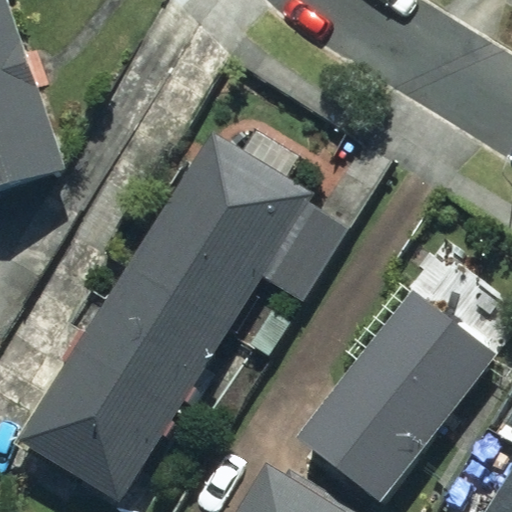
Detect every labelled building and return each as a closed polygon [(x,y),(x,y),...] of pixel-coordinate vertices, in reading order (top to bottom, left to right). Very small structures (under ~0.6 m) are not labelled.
[(17,0),(0,0),(0,207),(82,178),(17,0)] [(224,138),(34,450),(41,454),(39,459),(79,483),(82,479),(135,511),(274,284),(314,307),(359,232),(320,208),(325,200),(296,182),(309,161),(266,135),(253,156),(224,138)] [(508,360),(425,298),(312,448),(395,510),(508,360)] [(511,511),(511,470),(486,511),(511,511)] [(297,481),(284,473),(260,511),(359,511),(300,476),(297,481)]
